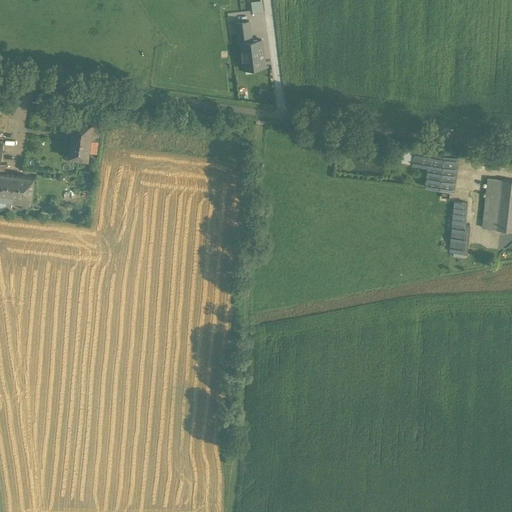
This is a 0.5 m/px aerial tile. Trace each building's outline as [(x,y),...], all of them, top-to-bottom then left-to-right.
[(251,0),(252,12),(263,11),(262,0),(251,0)] [(251,39),(249,20),(236,21),(239,43),(242,43),(244,68),(265,65),(261,38),(251,39)] [(8,103),(0,101),(0,125),(5,126),(8,103)] [(95,119),(73,116),(68,154),(89,158),(95,119)] [(414,150),(405,149),(405,152),(404,161),(412,162),(414,150)] [(458,156),(414,150),(412,162),(412,163),(427,165),(425,185),(453,189),(458,156)] [(34,175),(0,169),(0,197),(10,199),(11,191),(31,194),(34,175)] [(511,178),(488,176),(483,226),(511,229),(511,178)] [(472,201),(460,200),(459,222),(469,223),(470,223),(472,201)] [(459,222),(453,221),(450,250),(466,252),(469,223),(459,222)]
